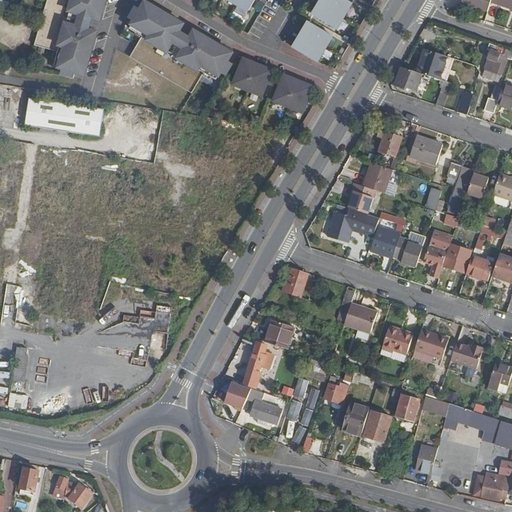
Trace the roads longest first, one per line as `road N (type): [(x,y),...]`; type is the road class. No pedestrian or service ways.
road 1 (primary): [(345,86),(152,420)]
road 2 (residential): [(273,245),(511,326)]
road 3 (primary): [(190,430),(199,381),(273,245)]
road 4 (tertiary): [(445,511),(272,473)]
road 5 (primary): [(273,245),(363,93)]
road 6 (residential): [(363,93),(511,143)]
road 7 (secondary): [(0,447),(125,484)]
road 8 (secondary): [(126,438),(77,449),(0,432)]
